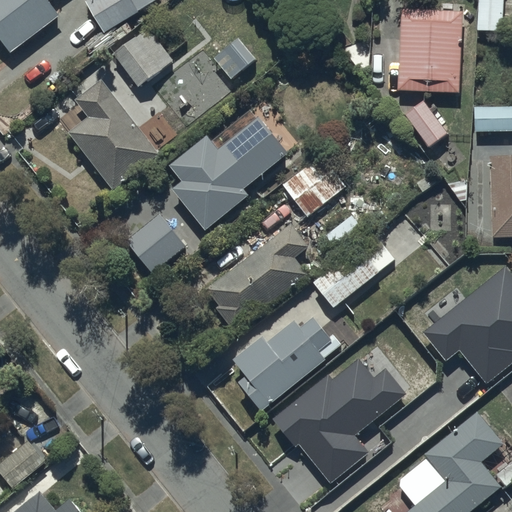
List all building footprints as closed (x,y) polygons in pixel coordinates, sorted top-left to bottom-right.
[(0,0),(0,52),(5,59),(54,22),(42,6),(49,0),(0,0)] [(150,0),(92,0),(81,7),(98,36),(152,4),(150,0)] [(496,0),(473,0),(472,32),(495,33),(496,0)] [(458,14),(395,11),(390,92),(454,95),(458,14)] [(146,30),(109,56),(132,89),(169,63),(146,30)] [(238,38),(208,62),(224,83),(255,59),(238,38)] [(83,122),(64,137),(107,191),(152,155),(96,84),(69,105),(83,122)] [(420,103),(399,117),(422,151),(443,136),(420,103)] [(511,109),(469,109),(469,135),(511,134),(511,109)] [(281,158),(250,119),(211,151),(201,139),(163,169),(176,184),(165,193),(199,234),(247,195),(242,189),(281,158)] [(321,154),(278,187),(302,219),(346,186),(321,154)] [(511,157),(483,158),(486,241),(511,239),(511,157)] [(351,217),(320,238),(332,255),(364,233),(366,237),(385,224),(377,213),(358,227),(351,217)] [(156,214),(119,245),(146,278),(184,246),(156,214)] [(242,318),(299,278),(286,260),(301,249),(286,228),(199,290),(212,308),(209,311),(226,335),(244,321),(242,318)] [(361,260),(354,250),(306,286),(326,310),(394,259),(376,234),(366,241),(373,252),(361,260)] [(511,273),(505,265),(422,331),(446,360),(459,349),(487,384),(511,363),(511,273)] [(255,340),(226,363),(238,378),(230,384),(254,414),(339,348),(329,335),(323,339),(309,321),(294,332),(289,325),(260,347),(255,340)] [(373,375),(359,357),(332,379),(329,374),(274,418),(296,444),(298,442),(332,483),(370,453),(356,435),(408,394),(385,366),(373,375)] [(399,405),(380,419),(395,439),(414,425),(399,405)] [(487,477),(506,462),(470,415),(417,457),(421,462),(390,486),(398,497),(379,511),(469,511),(497,490),(487,477)] [(0,483),(7,491),(39,466),(22,445),(0,462),(0,483)] [(80,511),(68,497),(54,508),(39,489),(11,511),(80,511)]
